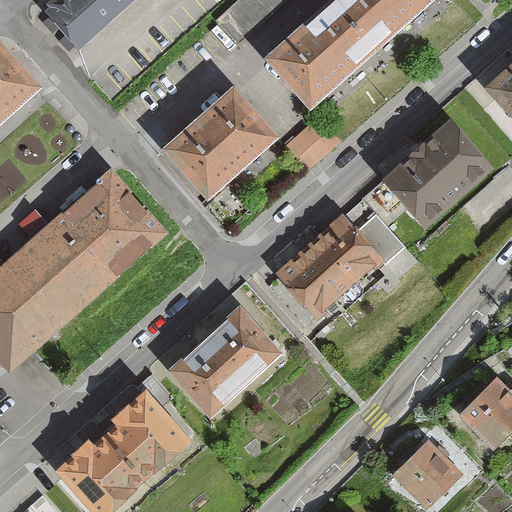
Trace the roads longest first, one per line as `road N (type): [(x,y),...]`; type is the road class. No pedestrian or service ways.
road 1 (residential): [(511,23),(233,268)]
road 2 (residential): [(511,253),(373,417),(275,511)]
road 3 (residential): [(1,10),(233,268)]
road 4 (residential): [(233,268),(0,473)]
